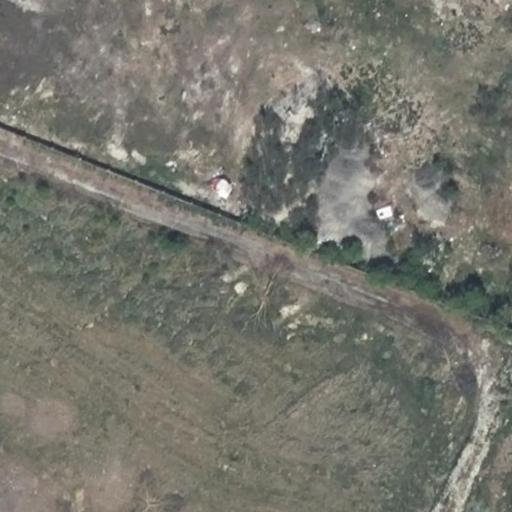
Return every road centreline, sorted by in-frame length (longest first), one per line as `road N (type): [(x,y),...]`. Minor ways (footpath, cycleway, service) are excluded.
road 1 (unclassified): [(173,425),(287,358),(427,67),(423,37),(387,0)]
road 2 (unclassified): [(0,391),(173,425)]
